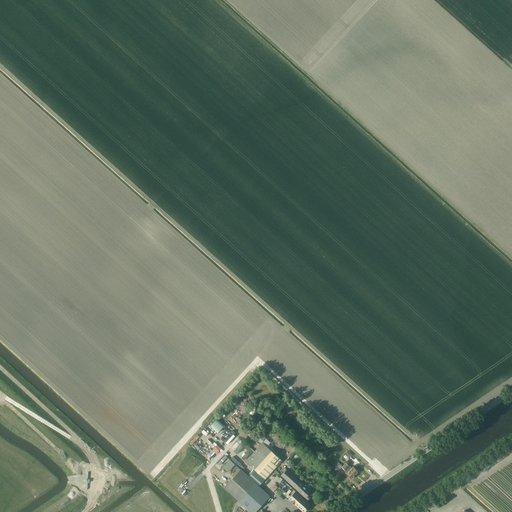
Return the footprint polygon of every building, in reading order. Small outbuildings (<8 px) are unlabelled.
[(217,432),(224,424),(217,418),(210,425),(217,432)] [(208,433),(204,430),(202,432),(211,439),(216,432),(212,428),(208,433)] [(231,448),(235,451),(243,442),(239,438),(231,448)] [(262,442),(262,443),(245,461),(265,479),(282,460),(265,445),(269,441),(265,438),(262,442)] [(204,455),(208,459),(220,447),(216,443),(204,455)] [(218,463),(220,464),(227,456),(225,455),(218,463)] [(231,460),(224,468),(234,477),(241,469),(231,460)] [(359,472),(353,467),(352,468),(346,463),(344,465),(355,475),(359,472)] [(352,479),(355,475),(344,465),(342,467),(348,473),(347,474),(352,479)] [(250,511),(255,511),(260,507),(270,496),(241,469),(234,477),(224,487),(250,511)] [(289,499),(302,511),(304,511),(310,505),(300,496),(301,494),(305,498),(311,491),(287,470),(281,476),(300,493),(299,495),(295,492),(289,499)]
